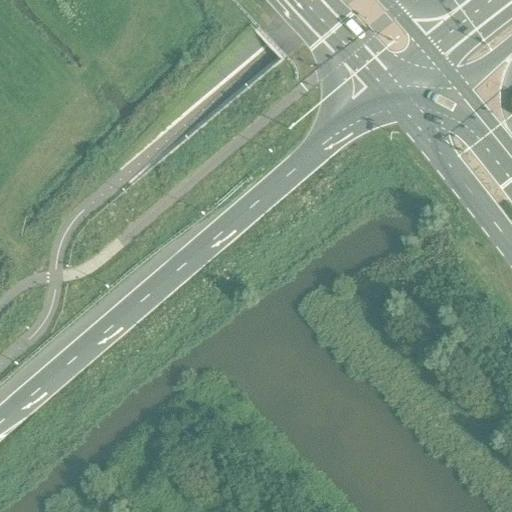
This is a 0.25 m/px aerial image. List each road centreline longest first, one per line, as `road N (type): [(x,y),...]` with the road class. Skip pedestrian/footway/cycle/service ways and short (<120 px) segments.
road 1 (motorway): [(385,90),(0,416)]
road 2 (primary): [(385,90),(511,247)]
road 3 (secondary): [(301,0),(385,90)]
